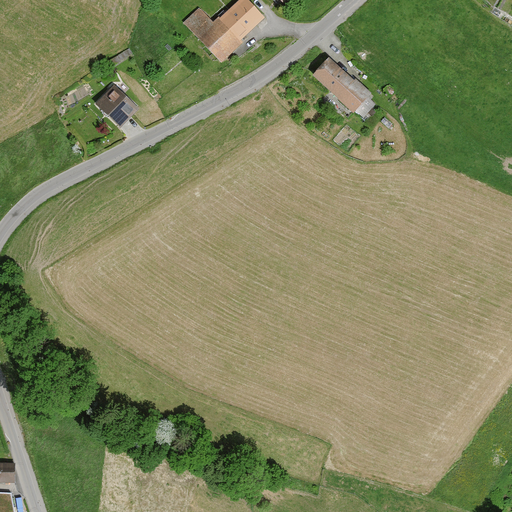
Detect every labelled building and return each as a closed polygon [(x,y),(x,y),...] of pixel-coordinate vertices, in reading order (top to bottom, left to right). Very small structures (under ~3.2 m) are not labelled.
[(243,0),(214,26),(198,9),(183,22),(222,65),(266,24),(243,0)] [(356,113),(372,95),(336,63),(320,82),(356,113)] [(115,90),(97,108),(118,130),(136,112),(115,90)] [(13,461),(0,461),(0,480),(15,481),(15,461),(13,461)] [(149,476),(142,474),(140,482),(147,484),(149,476)] [(14,511),(10,492),(0,491),(0,511),(1,511),(14,511)]
